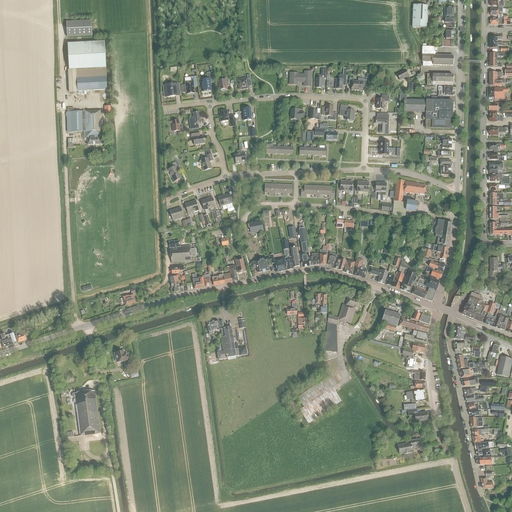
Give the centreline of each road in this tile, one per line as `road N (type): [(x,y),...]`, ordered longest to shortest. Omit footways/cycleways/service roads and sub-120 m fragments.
road 1 (tertiary): [(0,353),(170,298),(304,272),(330,272),(436,307)]
road 2 (residential): [(363,170),(361,99),(210,106)]
road 3 (residential): [(484,243),(484,30)]
road 4 (tertiary): [(457,189),(460,0)]
road 5 (residential): [(452,313),(448,340),(482,496)]
road 6 (residential): [(225,178),(363,170)]
road 7 (tertiary): [(436,307),(457,189)]
